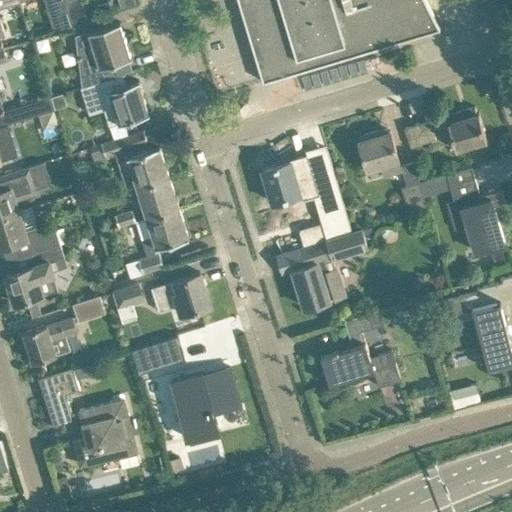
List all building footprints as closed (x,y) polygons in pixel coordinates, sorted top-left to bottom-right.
[(45,0),(55,31),(59,29),(68,27),(73,25),(64,0),(45,0)] [(64,0),(73,25),(88,20),(82,0),(64,0)] [(239,0),(264,80),(288,73),(287,70),(300,67),(301,69),(441,27),(426,0),(239,0)] [(89,31),(77,35),(78,36),(80,54),(77,55),(78,57),(81,57),(84,85),(81,86),(125,72),(125,71),(131,69),(128,57),(132,56),(132,55),(131,55),(120,22),(122,22),(121,21),(102,27),(89,31)] [(0,111),(5,110),(0,94),(0,62),(8,60),(4,47),(0,48),(0,111)] [(125,72),(81,86),(85,97),(94,94),(99,109),(105,107),(111,124),(121,121),(131,118),(150,112),(150,111),(149,111),(139,80),(140,80),(140,79),(126,83),(123,73),(126,72),(125,72)] [(64,91),(51,95),(55,108),(64,105),(67,100),(64,91)] [(0,111),(0,124),(55,108),(51,95),(5,110),(0,111)] [(456,148),(467,145),(486,139),(487,140),(488,140),(479,111),(478,111),(479,112),(478,112),(475,105),(406,125),(411,145),(414,154),(421,152),(419,143),(436,137),(434,129),(442,127),(443,130),(450,128),(456,148)] [(149,148),(147,143),(148,142),(144,129),(90,146),(94,159),(115,152),(127,189),(138,185),(170,175),(160,144),(149,148)] [(401,163),(396,148),(391,129),(359,139),(368,168),(369,172),(383,168),(385,174),(403,169),(407,183),(401,185),(410,212),(429,207),(413,160),(401,163)] [(330,175),(327,168),(322,149),(277,162),(277,163),(263,167),(273,201),(301,193),(303,199),(321,193),(317,179),(330,175)] [(479,250),(486,248),(505,243),(505,242),(504,242),(493,204),(505,201),(506,201),(502,188),(481,194),(472,164),(448,171),(456,198),(451,200),(452,224),(471,223),(472,226),(469,227),(472,239),(475,238),(479,250)] [(0,218),(21,211),(17,199),(23,197),(21,192),(37,187),(30,165),(5,173),(9,187),(0,189),(0,218)] [(147,215),(180,205),(170,175),(138,185),(138,187),(140,186),(146,202),(143,203),(147,215)] [(320,240),(353,229),(343,196),(327,201),(334,221),(317,227),(320,240)] [(147,255),(160,251),(158,246),(190,236),(180,205),(147,215),(137,219),(136,220),(147,255)] [(136,220),(137,219),(133,208),(115,214),(119,226),(136,220)] [(27,230),(21,211),(0,218),(0,245),(28,237),(33,253),(61,244),(54,222),(27,230)] [(368,246),(368,244),(379,241),(374,225),(363,229),(362,227),(354,230),(353,229),(320,240),(321,240),(301,246),(307,263),(294,267),(306,306),(345,294),(333,257),(368,246)] [(50,260),(65,255),(61,244),(33,253),(36,263),(6,273),(15,302),(58,288),(53,275),(54,274),(50,260)] [(131,277),(164,265),(160,251),(147,255),(126,263),(131,277)] [(181,313),(192,310),(211,304),(201,271),(156,285),(159,297),(175,293),(181,313)] [(511,273),(503,276),(504,280),(479,286),(480,291),(449,298),(449,313),(474,306),(483,343),(479,344),(484,362),(488,361),(489,365),(511,359),(511,273)] [(74,302),(79,320),(106,311),(101,294),(74,302)] [(39,302),(30,305),(33,315),(42,312),(39,302)] [(363,328),(374,325),(384,322),(379,308),(345,319),(353,345),(339,349),(338,347),(333,349),(333,350),(321,354),(330,383),(374,369),(379,385),(401,378),(395,359),(392,349),(371,355),(363,328)] [(72,348),(66,334),(78,330),(74,317),(48,325),(47,323),(24,330),(34,360),(72,348)] [(177,333),(130,347),(138,373),(185,358),(177,333)] [(105,359),(96,361),(98,367),(106,365),(105,359)] [(124,397),(81,408),(73,410),(67,392),(80,387),(74,365),(58,370),(39,376),(54,424),(75,418),(74,417),(81,415),(86,429),(88,428),(90,433),(55,443),(55,444),(76,438),(84,464),(93,461),(93,460),(137,448),(124,397)] [(202,371),(173,378),(188,436),(208,431),(208,430),(218,427),(214,411),(214,410),(213,408),(225,405),(226,407),(241,404),(231,366),(216,370),(217,373),(204,376),(202,371)] [(456,401),(480,398),(478,382),(454,385),(456,401)]
